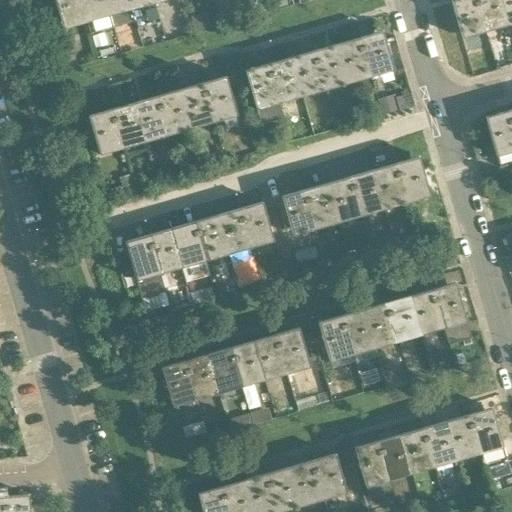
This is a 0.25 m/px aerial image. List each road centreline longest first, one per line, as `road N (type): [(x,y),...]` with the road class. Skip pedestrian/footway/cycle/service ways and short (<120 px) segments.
road 1 (residential): [(76,474),(0,214)]
road 2 (residential): [(511,353),(438,107)]
